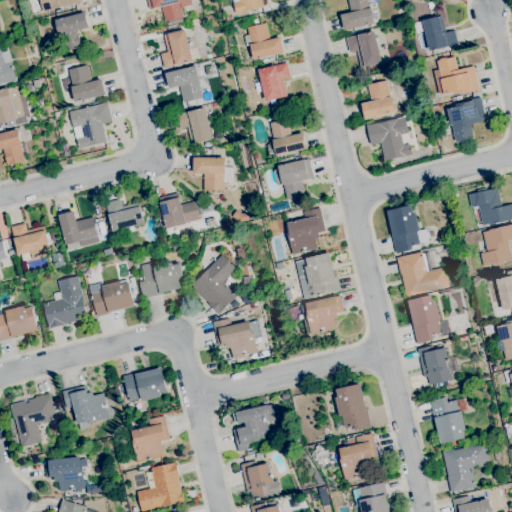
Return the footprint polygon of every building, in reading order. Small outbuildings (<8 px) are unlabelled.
[(43,12),(39,0),(81,0),(82,2),(43,12)] [(169,25),(168,21),(165,22),(161,7),(154,9),(149,10),(146,0),(190,0),(192,5),(181,8),(183,18),(182,18),(183,22),(169,25)] [(236,14),(234,3),(231,4),(230,0),(262,0),(264,7),(236,14)] [(344,31),(340,15),(351,13),(347,0),(368,0),(370,8),(371,8),(375,24),(344,31)] [(64,52),(59,35),(59,36),(55,20),(85,12),(89,28),(77,31),(81,48),(64,52)] [(429,51),(425,31),(422,32),(419,22),(422,21),(442,16),(446,33),(454,31),(458,44),(429,51)] [(254,60),(251,45),(247,46),(244,36),(249,35),(248,28),(267,23),(271,40),(281,37),(284,53),(254,60)] [(164,68),(160,54),(168,52),(163,35),(184,30),(193,61),(164,68)] [(361,68),(357,51),(349,52),(346,38),(374,31),(382,63),(361,68)] [(0,84),(0,49),(1,52),(8,51),(11,62),(16,80),(0,84)] [(454,95),(454,92),(443,95),(440,79),(436,61),(440,60),(439,59),(446,57),(446,59),(455,57),(458,70),(473,66),(479,90),(463,94),(462,93),(454,95)] [(266,101),(258,70),(287,63),(290,78),(283,79),(287,96),(266,101)] [(75,102),(72,89),(63,91),(61,80),(64,79),(62,72),(69,71),(68,70),(88,65),(92,82),(102,79),(106,95),(75,102)] [(183,103),(179,87),(169,89),(165,73),(195,66),(199,81),(198,82),(202,98),(183,103)] [(365,119),(361,104),(371,102),(367,85),(387,81),(390,97),(392,97),(395,113),(365,119)] [(27,94),(24,84),(32,82),(35,92),(27,94)] [(0,123),(0,89),(7,88),(7,89),(21,86),(29,117),(19,119),(0,123)] [(459,143),(458,141),(455,142),(453,133),(447,135),(444,125),(450,123),(447,109),(456,107),(456,105),(464,103),(464,102),(480,97),(486,121),(470,125),(473,137),(464,140),(465,142),(459,143)] [(54,109),(51,99),(57,98),(59,108),(54,109)] [(79,149),(77,140),(76,140),(69,112),(107,102),(112,122),(102,125),(107,142),(79,149)] [(192,144),(187,127),(180,129),(176,115),(189,111),(189,112),(205,108),(213,139),(192,144)] [(384,161),(380,143),(370,145),(366,126),(405,117),(408,133),(402,135),(403,140),(404,140),(406,145),(410,144),(412,155),(384,161)] [(269,156),(267,145),(273,143),(273,140),(274,140),(270,123),(287,119),(291,136),(303,133),(306,149),(276,156),(276,154),(269,156)] [(7,166),(3,149),(0,149),(0,133),(18,129),(22,145),(20,145),(25,161),(7,166)] [(223,191),(203,191),(203,174),(193,174),(193,158),(225,158),(224,168),(233,168),(233,183),(223,183),(223,191)] [(287,200),(283,185),(282,186),(282,184),(278,185),(277,184),(274,171),(274,170),(279,169),(278,166),(305,160),(309,159),(313,178),(309,179),(302,181),(305,196),(287,200)] [(389,169),(387,163),(393,161),(395,167),(389,169)] [(477,226),(473,207),(471,208),(468,195),(477,193),(477,191),(487,188),(486,185),(490,184),(492,189),(497,188),(501,207),(511,204),(511,220),(489,226),(489,224),(483,226),(482,225),(477,226)] [(167,229),(164,219),(159,220),(156,208),(161,206),(159,198),(178,193),(181,205),(195,201),(200,219),(185,223),(186,224),(167,229)] [(113,232),(105,203),(120,199),(122,207),(139,203),(144,224),(113,232)] [(204,213),(202,204),(211,202),(213,210),(204,213)] [(396,254),(392,236),(393,236),(387,211),(411,205),(413,213),(415,212),(420,231),(428,229),(430,241),(419,243),(420,244),(411,246),(412,250),(396,254)] [(293,255),(290,244),(287,244),(283,227),(287,226),(287,223),(305,219),(303,212),(320,208),(325,231),(321,232),(321,233),(319,233),(320,238),(315,239),(317,249),(293,255)] [(240,222),(232,217),(236,210),(241,214),(247,213),(250,221),(240,222)] [(69,251),(67,245),(66,245),(58,215),(74,211),(76,222),(93,217),(98,236),(90,238),(91,244),(81,247),(80,242),(78,242),(79,249),(69,251)] [(20,261),(19,255),(18,255),(14,239),(11,227),(25,223),(27,231),(44,226),(49,247),(30,252),(32,258),(20,261)] [(511,260),(483,266),(480,253),(487,252),(483,232),(489,230),(511,224),(511,240),(508,241),(511,260)] [(406,297),(401,273),(400,273),(396,258),(422,252),(422,254),(428,253),(432,270),(444,267),(449,287),(406,297)] [(58,264),(56,255),(61,253),(64,263),(58,264)] [(304,299),(295,262),(306,260),(306,258),(330,253),(335,277),(336,277),(339,291),(304,299)] [(218,315),(207,304),(208,303),(191,286),(221,255),(236,270),(223,283),(237,297),(218,315)] [(143,299),(139,283),(140,282),(139,278),(143,277),(140,266),(153,262),(154,267),(172,262),(173,265),(180,263),(186,287),(162,293),(162,294),(143,299)] [(87,275),(85,267),(99,264),(101,271),(87,275)] [(511,307),(502,310),(495,280),(507,277),(506,272),(511,270),(511,307)] [(49,329),(43,304),(62,299),(57,281),(77,276),(85,306),(86,306),(88,312),(86,312),(88,318),(76,321),(64,324),(64,325),(49,329)] [(97,317),(90,292),(102,289),(102,286),(120,281),(120,282),(127,280),(127,283),(128,282),(135,306),(118,310),(118,311),(97,317)] [(54,300),(53,293),(59,292),(61,299),(54,300)] [(243,304),(243,303),(241,304),(239,299),(241,298),(251,293),(254,299),(243,304)] [(416,344),(412,325),(413,324),(407,301),(431,295),(433,303),(436,302),(440,321),(438,322),(441,321),(444,336),(440,337),(439,333),(431,335),(433,340),(416,344)] [(311,335),(310,329),(306,330),(300,305),(306,304),(305,303),(336,296),(336,297),(340,296),(344,311),(340,312),(340,313),(337,313),(338,318),(334,319),(336,329),(311,335)] [(234,309),(232,304),(238,301),(240,306),(234,309)] [(0,341),(0,314),(6,313),(5,311),(24,306),(24,309),(32,307),(35,317),(36,317),(37,321),(36,321),(38,331),(14,337),(14,338),(0,341)] [(232,358),(230,348),(227,349),(226,344),(218,346),(212,322),(229,318),(231,326),(248,322),(249,323),(258,321),(260,331),(261,331),(262,337),(254,339),(257,353),(232,358)] [(511,359),(509,360),(508,359),(505,360),(503,351),(498,352),(496,342),(500,341),(497,326),(506,324),(506,322),(511,320),(511,359)] [(439,390),(437,383),(429,385),(427,377),(424,378),(417,349),(433,345),(434,350),(445,348),(448,359),(449,359),(452,372),(451,373),(452,380),(447,381),(448,387),(439,390)] [(492,372),(490,366),(496,364),(498,370),(492,372)] [(129,402),(123,376),(137,373),(137,374),(161,368),(167,392),(160,394),(160,396),(141,401),(141,399),(129,402)] [(511,382),(507,383),(503,372),(510,370),(511,374),(511,373),(511,382)] [(354,431),(353,427),(345,429),(342,416),(340,417),(335,398),(338,397),(336,390),(360,384),(366,409),(366,408),(371,427),(354,431)] [(80,430),(78,424),(73,406),(66,408),(62,392),(85,386),(87,393),(92,392),(93,396),(103,393),(109,418),(89,423),(90,428),(80,430)] [(22,447),(14,416),(13,417),(10,405),(26,401),(26,403),(29,403),(29,400),(35,399),(34,398),(50,394),(56,420),(37,424),(42,442),(22,447)] [(440,444),(434,419),(433,419),(429,401),(446,397),(447,402),(456,400),(458,412),(461,411),(466,430),(463,431),(464,439),(440,444)] [(239,452),(233,430),(245,427),(244,423),(238,424),(238,423),(235,424),(233,414),(236,413),(235,413),(268,405),(268,406),(272,405),(275,419),(266,422),(267,426),(269,425),(271,432),(269,432),(269,433),(263,434),(265,440),(260,441),(252,443),(253,448),(244,450),(245,451),(239,452)] [(137,463),(132,441),(134,441),(131,431),(149,427),(148,420),(165,416),(170,439),(166,440),(162,441),(163,446),(160,447),(162,457),(137,463)] [(350,482),(349,479),(345,480),(340,462),(342,461),(339,449),(349,446),(347,439),(354,438),(355,445),(357,444),(355,437),(372,433),(377,457),(370,458),(374,474),(359,477),(360,480),(350,482)] [(451,493),(447,477),(448,477),(442,452),(453,449),(454,450),(485,443),(489,463),(472,467),(476,487),(451,493)] [(19,459),(17,450),(26,447),(28,456),(19,459)] [(60,492),(58,482),(55,482),(54,477),(50,478),(50,477),(46,477),(44,462),(79,457),(80,467),(82,467),(85,489),(60,492)] [(252,501),(250,492),(247,493),(246,489),(240,465),(256,461),(257,466),(268,463),(271,474),(272,474),(272,476),(273,483),(272,484),(275,495),(259,499),(260,500),(256,500),(252,501)] [(141,511),(137,492),(155,488),(151,468),(176,462),(179,478),(178,478),(181,490),(180,491),(181,493),(182,493),(184,502),(141,511)] [(361,511),(360,507),(356,508),(352,490),(359,489),(359,488),(384,482),(386,493),(385,493),(389,511),(361,511)] [(87,494),(86,487),(101,485),(108,484),(108,492),(102,493),(102,492),(87,494)] [(455,511),(452,500),(469,496),(470,503),(488,499),(489,502),(490,501),(491,507),(490,507),(491,511),(493,510),(493,511),(455,511)] [(57,511),(62,499),(87,507),(85,511),(57,511)] [(251,511),(250,507),(275,501),(276,506),(278,506),(279,511),(251,511)]
